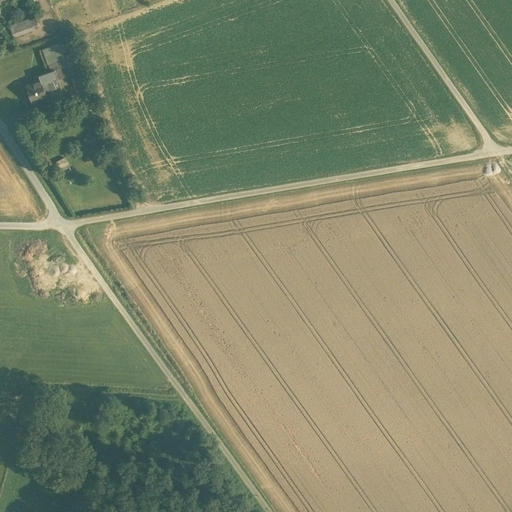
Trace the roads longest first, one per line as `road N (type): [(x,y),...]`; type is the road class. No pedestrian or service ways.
road 1 (unclassified): [(0,127),(60,225),(269,511)]
road 2 (track): [(511,153),(60,225)]
road 3 (track): [(85,81),(97,125),(141,210)]
